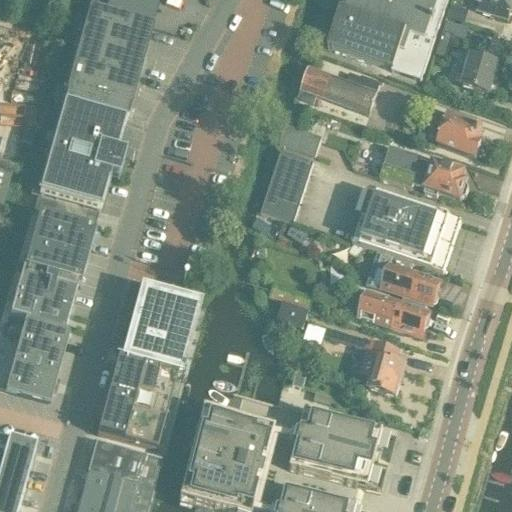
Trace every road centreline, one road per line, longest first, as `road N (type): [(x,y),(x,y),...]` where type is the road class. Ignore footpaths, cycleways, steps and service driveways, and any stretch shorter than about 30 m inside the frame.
road 1 (unclassified): [(53,511),(171,106),(229,0)]
road 2 (tertiary): [(427,511),(511,237)]
